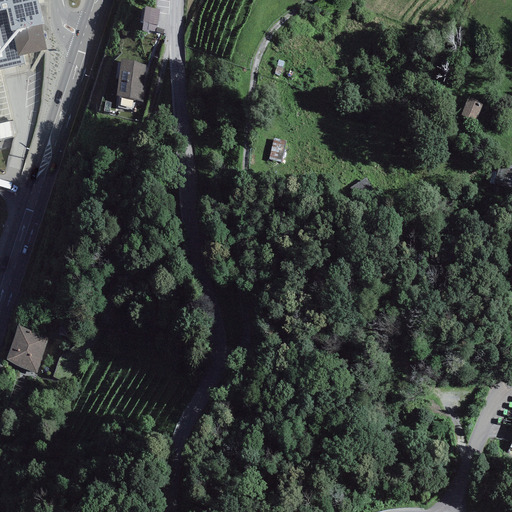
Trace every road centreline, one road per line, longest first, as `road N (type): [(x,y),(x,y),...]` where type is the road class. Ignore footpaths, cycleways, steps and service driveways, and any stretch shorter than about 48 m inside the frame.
road 1 (tertiary): [(169,511),(178,442),(217,349),(189,222),(176,0)]
road 2 (track): [(68,361),(108,310),(125,180),(176,36)]
road 3 (primary): [(0,303),(87,39)]
